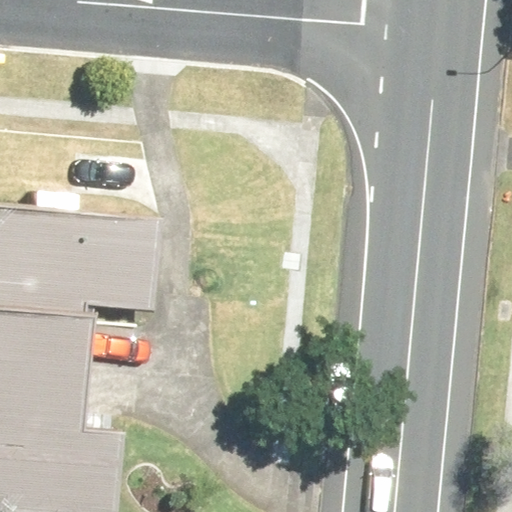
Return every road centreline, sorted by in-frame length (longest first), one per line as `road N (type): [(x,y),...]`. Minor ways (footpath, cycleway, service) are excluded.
road 1 (primary): [(393,511),(436,34)]
road 2 (residential): [(20,0),(436,34)]
